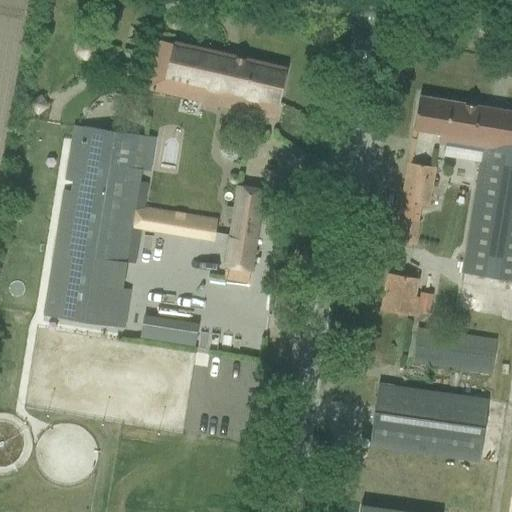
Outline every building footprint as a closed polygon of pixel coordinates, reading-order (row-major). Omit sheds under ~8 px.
[(152,59),(145,89),(180,97),(184,81),(205,86),(201,102),(229,108),(248,113),(272,118),(275,103),(277,103),(285,70),(157,40),(152,59)] [(461,273),(511,281),(511,111),(419,96),(414,130),(440,135),(439,144),(446,145),(447,141),(483,147),(461,273)] [(73,125),(42,316),(125,329),(131,290),(123,289),(127,262),(125,262),(139,182),(141,170),(147,136),(84,125),(83,127),(73,125)] [(292,128),(287,131),(293,141),(299,137),(292,128)] [(394,242),(414,245),(421,205),(429,207),(436,168),(408,163),(394,242)] [(224,279),(249,283),(263,191),(238,188),(224,279)] [(389,274),(382,310),(402,313),(413,315),(416,297),(413,296),(416,279),(408,278),(389,274)] [(421,292),(418,312),(429,314),(433,294),(421,292)] [(148,320),(145,336),(201,345),(203,329),(148,320)] [(413,362),(492,373),(497,341),(417,330),(413,362)] [(409,364),(406,386),(425,389),(428,366),(409,364)] [(370,446),(480,462),(488,400),(378,385),(370,446)]
